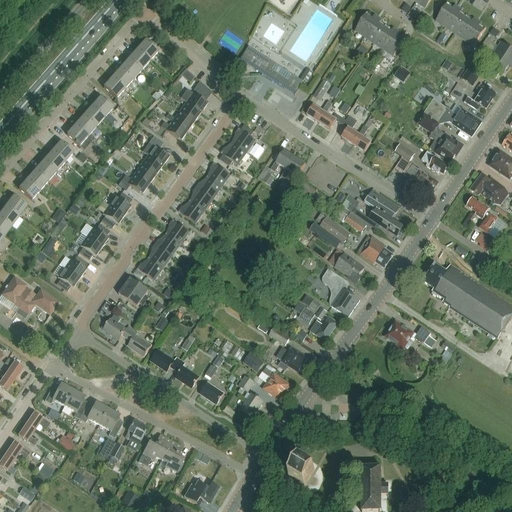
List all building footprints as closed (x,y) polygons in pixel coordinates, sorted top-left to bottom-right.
[(411,0),(416,3),(425,10),(431,0),(411,0)] [(445,29),(455,35),(467,17),(461,13),(462,11),(459,9),(455,6),(454,8),(448,4),(436,22),(445,29)] [(406,16),(410,9),(404,5),(400,12),(406,16)] [(365,39),(374,45),(386,27),(381,23),(382,21),(378,19),(375,16),(373,18),(367,14),(355,32),(365,39)] [(473,21),(467,17),(455,35),(464,41),(474,48),(486,30),(480,26),(481,24),(478,22),(474,19),(473,21)] [(392,31),(386,27),(374,45),(384,51),(393,58),(406,40),(400,35),(401,34),(397,31),(393,29),(392,31)] [(487,40),(483,45),(489,49),(493,43),(487,40)] [(137,51),(150,62),(159,53),(146,41),(137,51)] [(511,69),(511,50),(501,43),(495,53),(488,63),(507,75),(511,69)] [(364,57),(368,51),(362,46),(357,52),(364,57)] [(240,61),(260,74),(269,61),(249,48),(240,61)] [(129,60),(142,72),(150,62),(137,51),(129,60)] [(121,70),(133,81),(142,72),(129,60),(121,70)] [(375,64),(369,61),(366,66),(371,69),(375,64)] [(263,76),(295,97),(305,81),(308,82),(314,73),(308,69),(300,81),(272,62),(263,76)] [(451,66),(445,62),(441,69),(447,72),(451,66)] [(376,65),(373,71),(386,78),(389,73),(376,65)] [(401,68),(394,78),(403,84),(411,74),(401,68)] [(473,87),(480,76),(469,68),(461,79),(473,87)] [(490,69),(487,74),(494,79),(498,74),(490,69)] [(112,79),(125,90),(133,81),(121,70),(112,79)] [(330,73),(326,79),(332,82),(335,76),(330,73)] [(125,90),(112,79),(104,89),(116,100),(125,90)] [(331,86),(324,81),(313,97),(321,102),(331,86)] [(359,85),(355,92),(361,96),(365,89),(359,85)] [(475,103),(486,110),(496,95),(481,85),(478,91),(481,93),(475,103)] [(335,87),(330,95),(337,99),(342,90),(335,87)] [(189,99),(186,104),(201,114),(208,105),(188,91),(184,95),(189,99)] [(101,98),(92,108),(105,119),(113,109),(101,98)] [(478,113),(481,108),(467,99),(464,104),(478,113)] [(439,124),(442,119),(448,110),(434,101),(418,125),(432,135),(429,138),(435,142),(430,150),(451,164),(456,158),(456,159),(463,148),(436,130),(440,125),(439,124)] [(359,103),(353,112),(364,118),(369,108),(359,103)] [(186,104),(179,113),(194,124),(201,114),(186,104)] [(326,115),(329,111),(331,107),(327,105),(322,113),(314,107),(307,117),(319,124),(325,115),(326,115)] [(92,108),(84,117),(97,129),(105,119),(92,108)] [(463,111),(458,117),(448,110),(442,119),(457,129),(472,139),(482,124),(463,111)] [(179,113),(173,122),(188,133),(194,124),(179,113)] [(333,120),(326,115),(325,115),(319,124),(330,131),(336,122),(343,126),(346,122),(336,116),(333,120)] [(75,127),(88,138),(97,129),(84,117),(75,127)] [(349,117),(346,122),(343,126),(348,130),(342,139),(354,146),(360,137),(359,136),(352,132),(357,123),(349,117)] [(142,125),(147,128),(151,123),(146,120),(142,125)] [(188,133),(173,122),(169,127),(164,123),(161,128),(181,142),(188,133)] [(233,142),(232,143),(247,154),(256,142),(251,138),(254,133),(245,126),(241,131),(239,129),(235,135),(237,136),(235,139),(234,138),(233,142)] [(80,148),(88,138),(75,127),(67,136),(80,148)] [(360,137),(354,146),(365,154),(371,144),(363,139),(368,130),(364,127),(359,136),(360,137)] [(139,139),(135,135),(129,142),(134,146),(139,139)] [(502,147),(511,153),(511,137),(510,136),(502,147)] [(52,153),(65,164),(74,154),(61,143),(52,153)] [(238,167),(247,154),(232,143),(231,145),(228,147),(229,148),(227,151),(225,149),(221,154),(223,156),(220,161),(229,168),(233,163),(238,167)] [(148,157),(163,168),(169,159),(149,144),(146,149),(151,153),(148,157)] [(396,144),(391,151),(409,163),(414,156),(396,144)] [(275,163),(271,171),(263,184),(268,188),(274,179),(272,178),(280,166),(286,170),(287,171),(295,159),(284,152),(277,164),(275,163)] [(52,153),(44,162),(57,173),(65,164),(52,153)] [(440,173),(444,176),(449,167),(427,153),(422,162),(427,165),(426,168),(438,176),(440,173)] [(495,161),(490,167),(510,180),(511,181),(511,161),(500,153),(495,161)] [(141,167),(156,177),(163,168),(148,157),(141,167)] [(287,171),(286,170),(281,177),(286,180),(290,173),(298,178),(306,166),(295,159),(287,171)] [(394,170),(404,177),(412,166),(401,159),(394,170)] [(49,183),(57,173),(44,162),(36,171),(49,183)] [(208,177),(207,178),(222,189),(231,176),(214,164),(210,169),(212,171),(211,173),(210,173),(208,177)] [(412,166),(410,170),(400,185),(407,189),(410,185),(430,199),(439,184),(429,178),(412,166)] [(134,176),(149,187),(156,177),(141,167),(134,176)] [(36,171),(27,181),(40,192),(49,183),(36,171)] [(101,178),(96,175),(93,179),(98,183),(101,178)] [(149,187),(134,176),(131,180),(126,176),(122,181),(142,196),(149,187)] [(470,191),(478,197),(480,195),(494,205),(501,207),(509,196),(506,190),(492,179),(490,182),(482,176),(470,191)] [(200,184),(196,188),(213,201),(222,189),(207,178),(206,179),(203,182),(204,183),(202,185),(200,184)] [(32,202),(40,192),(27,181),(19,190),(32,202)] [(243,193),(247,186),(241,182),(237,188),(243,193)] [(191,201),(190,202),(205,213),(213,201),(196,188),(193,193),(195,195),(193,198),(192,197),(191,201)] [(293,192),(287,188),(282,197),(288,200),(293,192)] [(380,227),(397,238),(404,228),(393,221),(400,209),(372,191),(364,204),(373,210),(367,218),(356,210),(360,204),(356,202),(349,197),(342,207),(377,231),(380,227)] [(116,198),(109,207),(125,217),(125,216),(128,214),(128,213),(131,208),(128,206),(132,201),(122,194),(118,199),(116,198)] [(13,198),(6,208),(19,218),(27,208),(13,198)] [(488,213),(490,211),(473,199),(467,207),(477,214),(475,216),(484,222),(479,229),(487,235),(498,220),(488,213)] [(196,225),(205,213),(190,202),(189,203),(186,206),(186,207),(185,209),(182,208),(179,213),(196,225)] [(292,209),(283,204),(278,213),(286,219),(292,209)] [(337,205),(331,212),(337,216),(342,210),(343,209),(337,205)] [(72,206),(67,213),(74,217),(79,211),(72,206)] [(124,219),(125,217),(109,207),(103,216),(105,217),(102,223),(112,230),(116,225),(118,227),(121,222),(122,222),(124,219)] [(6,208),(0,215),(0,219),(12,228),(19,218),(6,208)] [(66,214),(59,209),(52,220),(58,224),(66,214)] [(344,223),(360,235),(366,226),(342,210),(337,216),(334,220),(342,226),(344,223)] [(320,216),(315,223),(320,226),(319,228),(343,245),(349,236),(320,216)] [(0,219),(0,234),(4,238),(12,228),(0,219)] [(62,232),(67,224),(62,220),(56,228),(62,232)] [(167,234),(166,235),(181,246),(190,233),(173,221),(169,226),(171,228),(169,230),(168,230),(167,234)] [(315,225),(311,231),(331,246),(335,239),(319,228),(315,225)] [(87,238),(102,249),(103,248),(106,245),(105,245),(109,240),(106,238),(110,233),(99,226),(96,231),(93,229),(87,238)] [(206,237),(210,231),(204,227),(201,233),(206,237)] [(482,233),(475,243),(487,251),(494,242),(482,233)] [(159,241),(155,246),(172,258),(181,246),(166,235),(165,236),(162,239),(163,240),(161,242),(159,241)] [(384,269),(394,255),(385,249),(386,247),(371,237),(371,238),(371,239),(359,257),(373,266),(375,263),(384,269)] [(101,250),(102,249),(87,238),(80,247),(83,249),(79,254),(89,261),(93,256),(96,258),(99,254),(100,254),(101,250)] [(149,258),(149,259),(164,270),(172,258),(155,246),(152,250),(154,252),(152,255),(151,254),(149,258)] [(40,254),(35,260),(42,265),(47,259),(40,254)] [(344,256),(335,268),(349,278),(348,279),(356,285),(361,278),(360,277),(365,269),(344,255),(344,256)] [(71,261),(64,270),(80,281),(81,279),(84,277),(83,276),(86,272),(84,270),(87,265),(77,257),(73,262),(71,261)] [(155,282),(164,270),(149,259),(148,260),(145,263),(145,264),(143,267),(141,265),(137,270),(155,282)] [(511,319),(511,307),(451,267),(446,274),(435,266),(423,283),(435,291),(432,294),(444,302),(443,304),(450,308),(449,309),(497,341),(511,319)] [(79,282),(80,281),(64,270),(58,279),(60,281),(57,286),(67,293),(71,288),(73,290),(76,285),(77,286),(79,282)] [(344,291),(349,284),(328,270),(323,277),(323,278),(322,278),(322,279),(322,280),(322,281),(322,282),(323,283),(323,284),(324,284),(324,285),(325,285),(327,287),(328,287),(328,288),(329,289),(330,290),(330,291),(331,292),(331,293),(331,294),(331,295),(331,296),(331,298),(331,299),(330,300),(330,301),(330,302),(330,303),(330,304),(330,307),(348,319),(360,302),(344,291)] [(181,283),(184,278),(178,274),(175,279),(181,283)] [(25,290),(27,288),(14,279),(2,297),(19,310),(16,314),(25,321),(35,306),(50,317),(59,304),(41,292),(37,297),(25,290)] [(131,279),(119,296),(137,309),(140,304),(144,307),(150,299),(146,296),(149,292),(131,279)] [(165,297),(170,301),(175,294),(170,290),(165,297)] [(308,308),(315,313),(320,306),(313,301),(308,308)] [(154,310),(159,314),(163,307),(158,304),(154,310)] [(316,317),(311,313),(305,309),(298,320),(308,326),(310,324),(311,325),(316,318),(321,322),(318,326),(317,325),(312,333),(317,336),(317,337),(326,343),(338,325),(325,316),(327,313),(322,309),(316,317)] [(127,340),(133,330),(129,327),(127,330),(118,325),(121,320),(115,316),(112,320),(111,320),(107,325),(106,323),(102,329),(103,331),(119,342),(123,337),(127,340)] [(156,329),(163,333),(169,323),(163,319),(156,329)] [(292,326),(286,323),(282,330),(288,333),(292,326)] [(396,324),(386,339),(403,350),(411,337),(422,345),(423,344),(428,337),(417,329),(414,334),(408,330),(407,331),(396,324)] [(260,325),(256,330),(265,336),(269,330),(260,325)] [(273,329),(268,338),(285,348),(290,340),(273,329)] [(133,330),(127,340),(131,343),(128,348),(144,358),(152,347),(136,336),(138,333),(133,330)] [(299,331),(294,339),(303,344),(308,336),(299,331)] [(189,337),(180,350),(186,354),(195,341),(189,337)] [(428,337),(423,344),(431,349),(436,342),(428,337)] [(227,356),(238,363),(244,355),(224,342),(219,350),(224,353),(222,357),(225,359),(227,356)] [(445,342),(441,349),(452,355),(456,349),(445,342)] [(291,350),(289,354),(282,349),(276,359),(299,374),(300,372),(301,373),(304,369),(303,368),(308,361),(291,350)] [(208,354),(215,359),(218,355),(210,350),(208,354)] [(170,369),(175,371),(181,362),(177,359),(175,362),(159,351),(151,363),(167,374),(170,369)] [(250,354),(243,365),(256,375),(264,364),(250,354)] [(218,369),(224,361),(218,357),(212,365),(218,369)] [(11,369),(6,375),(15,381),(23,370),(14,364),(8,360),(5,365),(11,369)] [(186,365),(181,362),(175,371),(179,374),(176,379),(192,390),(200,379),(183,368),(186,365)] [(274,375),(276,372),(268,366),(263,374),(271,380),(263,391),(280,402),(291,387),(274,375)] [(217,371),(210,367),(204,376),(211,381),(217,371)] [(0,387),(7,392),(15,381),(6,375),(2,382),(0,380),(0,387)] [(244,377),(241,382),(251,389),(254,384),(244,377)] [(247,394),(251,389),(241,382),(237,387),(247,394)] [(224,395),(208,384),(200,396),(217,406),(224,395)] [(53,401),(65,408),(73,392),(61,385),(59,388),(54,385),(45,402),(51,405),(53,401)] [(85,398),(73,392),(65,408),(76,414),(74,418),(80,421),(89,404),(83,401),(85,398)] [(253,418),(263,403),(252,395),(242,410),(253,418)] [(89,404),(80,421),(86,424),(88,420),(99,426),(108,410),(96,404),(94,407),(89,404)] [(120,417),(108,410),(99,426),(111,433),(109,436),(115,440),(124,423),(118,420),(120,417)] [(34,414),(26,426),(35,432),(39,425),(43,428),(42,429),(45,432),(50,425),(34,414)] [(128,433),(125,438),(139,446),(148,430),(134,422),(128,433)] [(30,438),(35,432),(26,426),(19,437),(34,448),(39,441),(36,439),(34,441),(30,438)] [(69,433),(66,438),(71,441),(74,436),(69,433)] [(149,444),(142,455),(138,463),(146,468),(150,460),(154,462),(156,459),(161,461),(172,442),(160,436),(154,447),(149,444)] [(61,437),(56,446),(68,454),(74,446),(61,437)] [(107,440),(104,446),(113,451),(116,444),(107,440)] [(172,442),(161,461),(167,464),(165,468),(177,474),(183,462),(178,459),(183,448),(172,442)] [(14,444),(6,455),(15,461),(19,454),(23,457),(22,459),(25,461),(30,454),(14,444)] [(116,446),(110,458),(111,459),(116,461),(117,462),(124,449),(116,446)] [(15,461),(6,455),(0,464),(0,467),(7,472),(13,476),(16,472),(10,467),(15,461)] [(289,478),(305,487),(315,471),(299,461),(289,478)] [(43,465),(40,470),(50,477),(54,471),(43,465)] [(388,485),(381,485),(381,468),(362,468),(361,511),(381,511),(381,496),(385,496),(388,496),(388,485)] [(50,477),(40,470),(36,476),(47,482),(50,477)] [(77,474),(73,481),(81,486),(85,479),(77,474)] [(43,489),(34,483),(29,490),(38,496),(43,489)] [(199,499),(210,505),(220,488),(212,483),(208,489),(198,483),(194,488),(191,487),(184,498),(196,505),(199,499)] [(21,488),(16,495),(28,503),(33,496),(21,488)] [(145,492),(142,496),(150,501),(153,496),(145,492)] [(132,511),(139,500),(127,493),(116,510),(119,511),(132,511)]
